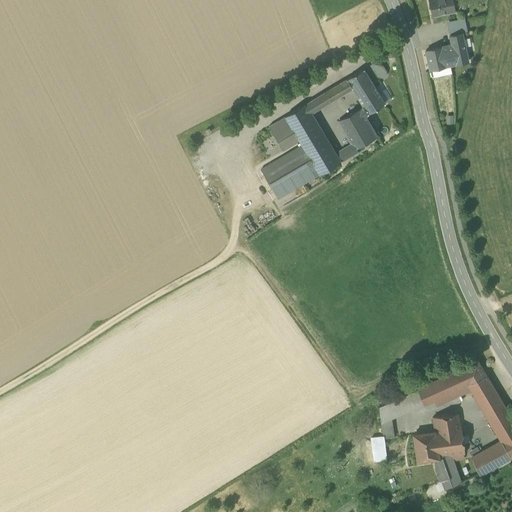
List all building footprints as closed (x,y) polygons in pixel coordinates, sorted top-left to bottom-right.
[(428,0),(432,17),(446,14),(454,12),(451,0),(428,0)] [(463,19),(447,22),(450,36),(461,34),(466,33),(463,19)] [(450,36),(452,46),(456,65),(467,63),(461,34),(450,36)] [(450,66),(456,65),(452,46),(442,47),(446,67),(450,66)] [(432,69),(446,67),(442,47),(427,50),(430,70),(432,69)] [(384,79),(386,77),(387,72),(383,66),(372,64),(370,65),(371,69),(377,78),(384,79)] [(446,67),(432,69),(434,77),(452,74),(450,66),(446,67)] [(364,69),(347,80),(352,89),(355,94),(372,84),(364,69)] [(347,80),(312,101),(318,110),(352,89),(347,80)] [(379,94),(372,84),(355,94),(363,108),(368,114),(385,104),(384,103),(379,94)] [(385,90),(379,94),(384,103),(391,99),(385,90)] [(312,101),(304,105),(310,115),(318,110),(312,101)] [(299,141),(302,146),(319,174),(339,163),(358,152),(356,149),(355,149),(352,144),(334,155),(310,115),(304,105),(285,117),(290,125),(299,141)] [(352,144),(355,149),(356,149),(377,136),(365,116),(368,114),(363,108),(338,122),(352,144)] [(290,125),(285,117),(269,127),(274,135),(290,125)] [(283,151),(299,141),(290,125),(274,135),(283,150),(283,151)] [(278,198),(319,174),(302,146),(262,170),(278,198)] [(470,390),(482,411),(501,400),(478,362),(418,389),(424,403),(434,399),(449,392),(467,384),(470,390)] [(449,392),(452,399),(470,390),(467,384),(449,392)] [(391,418),(424,403),(418,389),(379,407),(381,422),(391,418)] [(434,399),(437,405),(452,399),(449,392),(434,399)] [(501,400),(482,411),(486,417),(505,406),(501,400)] [(472,458),(480,475),(511,456),(511,418),(505,406),(486,417),(501,442),(472,458)] [(417,462),(434,459),(451,456),(463,454),(465,454),(461,426),(460,426),(458,415),(457,414),(433,417),(435,431),(413,435),(417,462)] [(371,438),(374,462),(387,460),(384,439),(394,438),(391,418),(381,422),(383,437),(371,438)] [(452,461),(451,456),(434,459),(436,467),(435,468),(440,482),(441,481),(444,490),(460,483),(452,461)]
